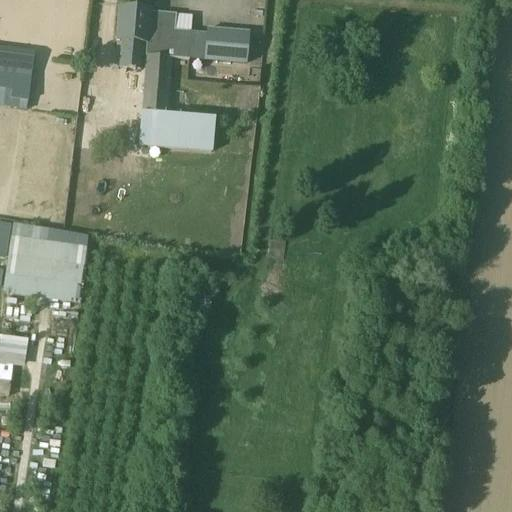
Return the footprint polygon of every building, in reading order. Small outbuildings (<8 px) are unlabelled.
[(248,0),(249,10),(266,10),(265,0),(248,0)] [(150,10),(121,7),(118,41),(123,42),(121,68),(141,70),(144,44),(147,44),(150,10)] [(147,44),(147,49),(191,53),(192,33),(176,31),(177,15),(151,13),(151,10),(150,10),(147,44)] [(248,34),(207,30),(204,61),(246,65),(248,34)] [(17,60),(0,57),(0,89),(13,91),(11,110),(26,112),(30,88),(14,85),(17,60)] [(171,59),(147,57),(141,147),(212,153),(215,118),(167,115),(171,59)] [(0,249),(7,251),(11,225),(0,223),(0,249)] [(0,397),(7,399),(11,368),(0,366),(0,397)]
